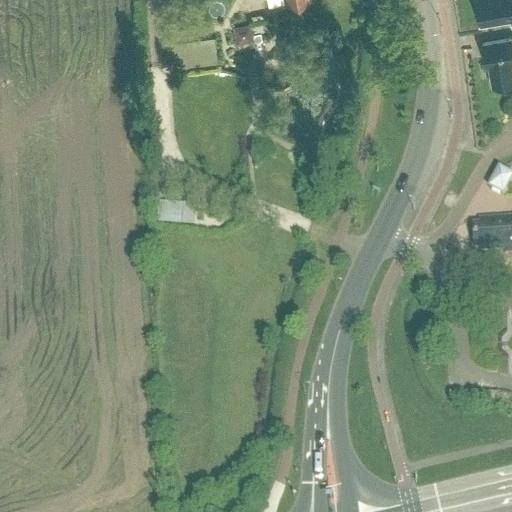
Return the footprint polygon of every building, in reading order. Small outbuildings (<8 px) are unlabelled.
[(511,0),(477,0),(481,23),(511,18),(511,23),(511,0)] [(237,29),(237,49),(262,48),(261,28),(237,29)] [(214,35),(172,41),(175,66),(218,61),(214,35)] [(511,36),(483,41),(487,65),(489,65),(492,84),(511,80),(511,36)] [(511,179),(500,173),(490,191),(504,199),(511,185),(511,179)] [(511,220),(480,223),(480,230),(474,230),(475,250),(480,250),(481,255),(506,253),(506,256),(511,255),(511,220)]
